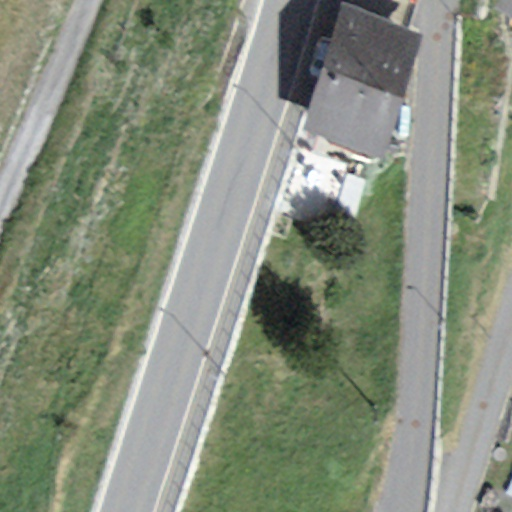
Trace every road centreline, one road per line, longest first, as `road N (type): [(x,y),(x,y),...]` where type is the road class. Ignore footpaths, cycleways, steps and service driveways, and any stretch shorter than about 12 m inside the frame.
road 1 (tertiary): [(126,511),(290,0)]
road 2 (residential): [(438,0),(405,511)]
road 3 (residential): [(0,221),(97,0)]
road 4 (residential): [(453,511),(511,325)]
